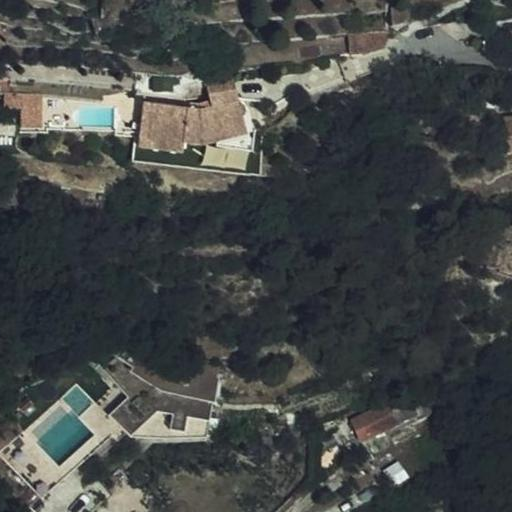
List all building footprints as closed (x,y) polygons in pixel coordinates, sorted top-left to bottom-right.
[(202,84),(202,102),(222,103),(235,103),(231,78),(202,84)] [(23,92),(17,124),(33,128),(39,95),(23,92)] [(197,148),(210,141),(241,135),(235,103),(222,103),(202,102),(196,105),(185,103),(184,107),(140,97),(136,120),(131,142),(177,153),(179,144),(197,148)] [(251,133),(241,135),(210,141),(211,149),(252,149),(251,133)] [(147,365),(127,350),(113,363),(98,376),(122,402),(103,421),(116,433),(125,442),(159,443),(202,442),(204,426),(207,405),(211,385),(162,376),(147,365)] [(423,413),(414,392),(390,402),(399,423),(423,413)] [(350,422),(358,443),(393,430),(385,409),(350,422)]
